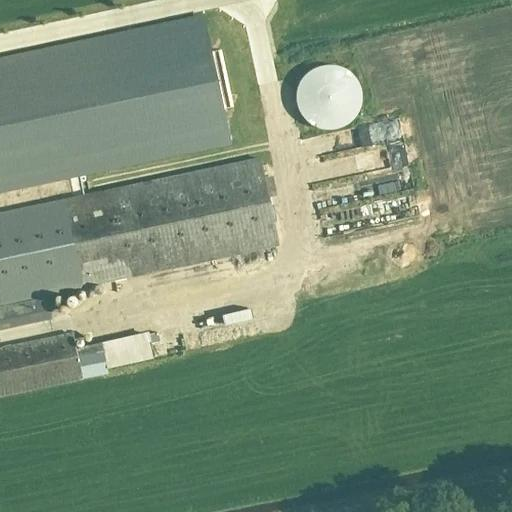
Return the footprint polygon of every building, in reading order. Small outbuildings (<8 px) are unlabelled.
[(75,0),(83,13),(105,0),(75,0)] [(198,20),(0,61),(0,194),(225,147),(225,143),(229,142),(226,127),(221,128),(218,111),(231,108),(219,52),(206,54),(198,20)] [(335,131),(340,129),(344,127),(348,124),(351,120),(354,116),(357,111),(358,107),(359,102),(359,97),(358,92),(356,87),(354,82),(351,78),(348,75),(344,72),(339,69),(335,68),(330,67),(325,66),(320,67),(315,68),(310,70),(306,73),(302,76),(299,80),(297,85),(295,89),(294,94),(293,99),(294,104),(295,109),(297,114),(299,118),(302,122),(306,125),(310,128),(315,130),(320,131),(325,132),(330,132),(335,131)] [(389,148),(310,153),(311,166),(325,165),(326,186),(355,184),(353,160),(358,160),(359,178),(378,177),(377,168),(390,167),(389,148)] [(0,215),(0,330),(49,320),(44,297),(276,247),(266,200),(276,198),(271,178),(262,180),(258,160),(0,215)] [(386,200),(373,204),(379,225),(410,214),(402,191),(385,197),(386,200)] [(290,301),(288,322),(300,323),(302,302),(290,301)] [(246,338),(269,327),(259,306),(236,317),(246,338)] [(157,352),(176,351),(175,328),(156,329),(157,352)] [(109,362),(155,356),(152,330),(106,336),(109,362)] [(71,334),(0,349),(0,396),(80,380),(71,334)]
